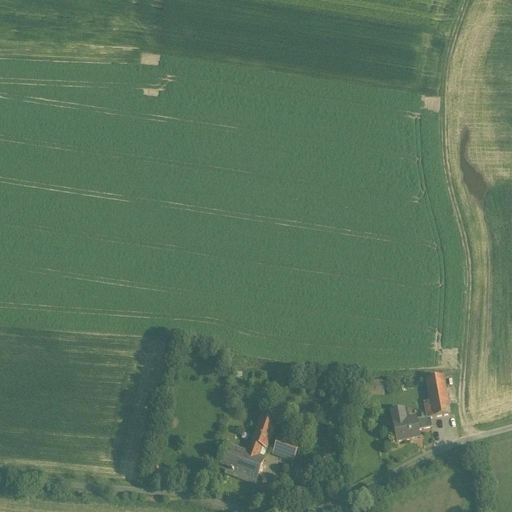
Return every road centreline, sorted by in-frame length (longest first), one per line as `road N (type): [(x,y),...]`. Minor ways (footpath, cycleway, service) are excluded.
road 1 (track): [(465,439),(469,279),(446,165),(444,88),(467,0)]
road 2 (unclassified): [(246,511),(196,496),(0,477)]
road 3 (unclassified): [(511,425),(416,459),(308,511)]
